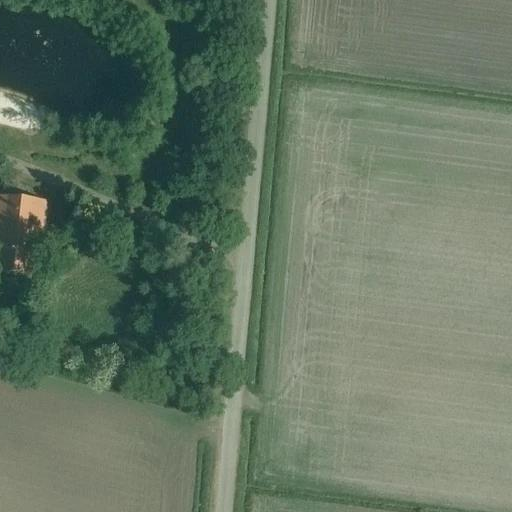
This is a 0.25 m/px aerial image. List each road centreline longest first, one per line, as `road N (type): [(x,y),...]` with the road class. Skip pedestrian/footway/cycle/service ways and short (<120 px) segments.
road 1 (unclassified): [(265,0),(221,511)]
road 2 (unknown): [(22,171),(244,239)]
